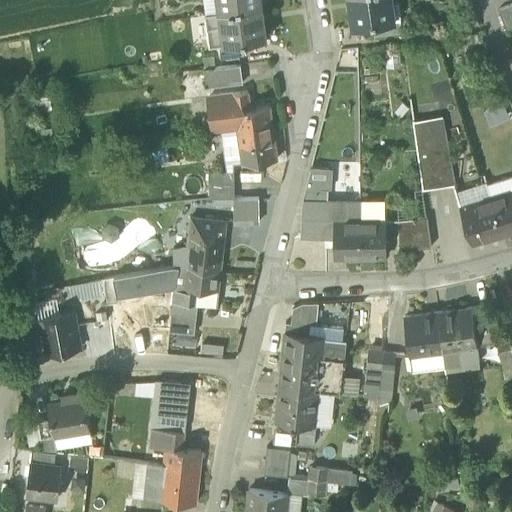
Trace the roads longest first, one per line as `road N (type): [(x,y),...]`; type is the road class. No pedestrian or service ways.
road 1 (residential): [(268,290),(323,52),(315,0)]
road 2 (residential): [(0,413),(4,384),(108,362),(248,372)]
road 3 (residential): [(268,290),(435,279),(511,258)]
road 4 (residential): [(219,511),(248,372)]
